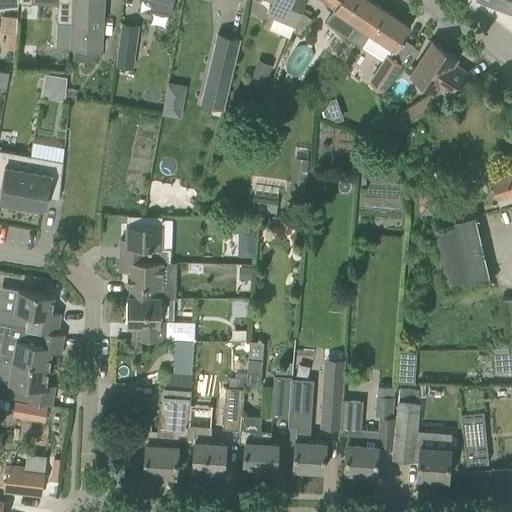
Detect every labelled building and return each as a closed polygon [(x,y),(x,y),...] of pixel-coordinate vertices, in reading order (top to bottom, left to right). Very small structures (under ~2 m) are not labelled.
[(6,0),(4,31),(15,32),(17,0),(6,0)] [(58,0),(58,3),(57,20),(70,21),(71,0),(58,0)] [(71,0),(70,21),(70,33),(69,47),(102,49),(104,0),(71,0)] [(146,0),(143,18),(169,24),(174,0),(173,0),(146,0)] [(301,10),(304,0),(272,0),(267,13),(294,25),(301,10)] [(362,46),(386,10),(370,0),(321,0),(334,8),(325,22),(362,46)] [(511,0),(482,0),(511,11),(511,0)] [(386,10),(362,46),(383,60),(369,81),(384,91),(403,63),(391,55),(411,26),(386,10)] [(274,16),(270,27),(288,35),(293,25),(274,16)] [(121,22),(115,63),(134,65),(140,24),(121,22)] [(218,34),(202,101),(222,106),(238,39),(218,34)] [(458,57),(432,40),(410,74),(435,91),(437,88),(449,96),(478,77),(455,62),(458,57)] [(0,69),(0,85),(6,87),(9,71),(0,69)] [(47,72),(45,82),(66,86),(68,76),(47,72)] [(168,79),(161,112),(180,116),(186,83),(168,79)] [(21,208),(31,154),(0,148),(0,187),(1,188),(0,192),(0,199),(7,200),(6,206),(21,208)] [(63,160),(31,154),(21,208),(36,211),(37,206),(45,207),(47,196),(59,198),(63,160)] [(294,156),(291,182),(305,183),(308,158),(294,156)] [(364,172),(374,173),(375,165),(365,164),(364,172)] [(498,200),(511,194),(511,172),(491,179),(498,200)] [(445,215),(445,191),(420,192),(421,216),(445,215)] [(252,208),(276,211),(278,199),(253,196),(252,208)] [(491,281),(475,215),(430,225),(444,291),(491,281)] [(0,223),(0,239),(25,242),(26,225),(0,223)] [(162,247),(163,225),(127,224),(127,238),(121,238),(120,259),(172,261),(172,248),(162,247)] [(240,234),(246,240),(255,240),(255,225),(240,225),(240,234)] [(130,285),(130,295),(170,297),(171,285),(163,285),(163,262),(172,262),(172,261),(120,259),(120,270),(129,270),(128,285),(130,285)] [(251,265),(240,264),(239,277),(250,278),(251,265)] [(0,306),(0,321),(57,332),(61,312),(51,310),(54,294),(18,288),(15,309),(0,306)] [(173,297),(170,297),(128,295),(127,313),(134,313),(133,337),(165,337),(165,320),(173,320),(173,297)] [(511,297),(503,298),(507,346),(507,350),(511,350),(511,297)] [(406,318),(430,312),(427,298),(403,303),(406,318)] [(64,333),(57,332),(0,321),(0,340),(0,357),(13,360),(48,366),(51,351),(61,352),(64,333)] [(192,366),(195,340),(177,340),(175,365),(192,366)] [(511,350),(507,350),(507,346),(492,347),(494,371),(511,369),(511,350)] [(400,348),(398,381),(415,382),(417,349),(400,348)] [(0,380),(13,383),(10,396),(51,404),(55,384),(46,382),(48,366),(13,360),(0,357),(0,380)] [(262,358),(248,357),(246,384),(261,385),(262,358)] [(179,434),(187,434),(188,425),(189,425),(192,389),(191,388),(192,372),(164,370),(162,386),(161,386),(158,434),(160,434),(160,444),(146,443),(144,472),(176,474),(179,434)] [(223,428),(240,429),(241,414),(244,374),(235,374),(235,378),(229,377),(229,386),(225,386),(223,428)] [(271,415),(289,416),(290,416),(293,376),(274,374),(271,415)] [(324,469),(326,441),(308,440),(309,426),(310,426),(313,381),(302,380),(302,376),(293,376),(290,416),(289,416),(288,425),(297,426),(296,439),(295,439),(293,467),(324,469)] [(394,386),(378,385),(376,414),(379,414),(391,415),(394,386)] [(323,386),(320,426),(340,428),(342,399),(343,388),(323,386)] [(393,459),(419,460),(418,475),(448,477),(450,447),(415,444),(418,400),(419,389),(399,387),(394,445),(393,459)] [(376,472),(378,444),(378,429),(361,428),(362,400),(342,399),(340,428),(348,428),(347,443),(345,470),(376,472)] [(27,415),(29,403),(15,401),(13,413),(27,415)] [(467,464),(488,462),(483,410),(462,412),(467,464)] [(241,414),(240,429),(239,441),(246,442),(244,463),(277,466),(279,442),(268,442),(269,430),(260,429),(261,415),(241,414)] [(196,440),(195,440),(193,467),(224,469),(226,442),(210,441),(211,426),(189,425),(188,425),(187,434),(196,435),(196,440)] [(511,467),(503,469),(505,493),(511,493),(511,467)]
